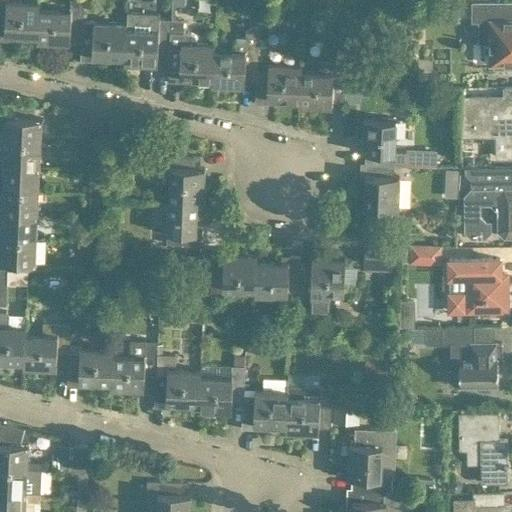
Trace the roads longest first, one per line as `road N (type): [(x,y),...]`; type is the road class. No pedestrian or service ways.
road 1 (residential): [(301,187),(233,134),(0,76)]
road 2 (residential): [(278,511),(224,457),(0,400)]
